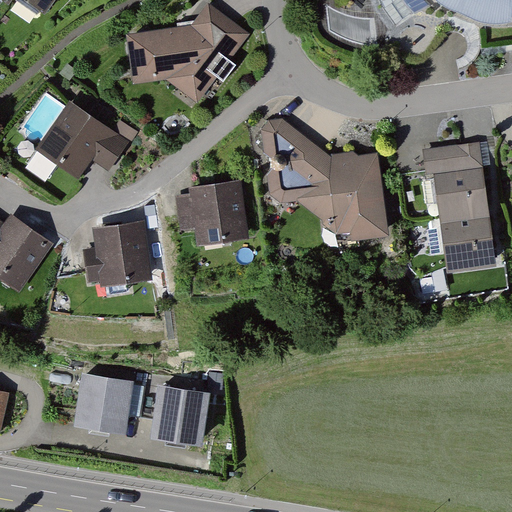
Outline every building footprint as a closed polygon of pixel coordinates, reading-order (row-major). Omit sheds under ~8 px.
[(1,0),(8,4),(10,0),(25,0),(43,12),(51,0),(1,0)] [(511,0),(380,0),(382,7),(398,26),(395,35),(395,49),(400,58),(420,64),(436,53),(459,19),(472,26),(488,29),(504,30),(511,28),(511,0)] [(138,86),(175,82),(201,102),(253,36),(212,5),(194,29),(132,36),(138,86)] [(115,170),(135,139),(72,99),(41,148),(86,176),(95,161),(115,170)] [(392,236),(376,148),(329,157),(281,117),(263,119),(272,203),(303,200),(322,216),(328,247),(392,236)] [(484,142),(427,153),(450,278),(507,267),(484,142)] [(252,183),(178,194),(183,227),(207,224),(211,250),(260,243),(252,183)] [(0,278),(30,296),(59,243),(0,209),(0,278)] [(153,223),(103,229),(104,243),(91,244),(95,280),(113,278),(113,283),(159,278),(153,223)] [(134,379),(80,371),(73,422),(127,429),(134,379)] [(210,387),(153,379),(147,432),(203,439),(210,387)] [(0,437),(9,394),(0,391),(0,437)]
